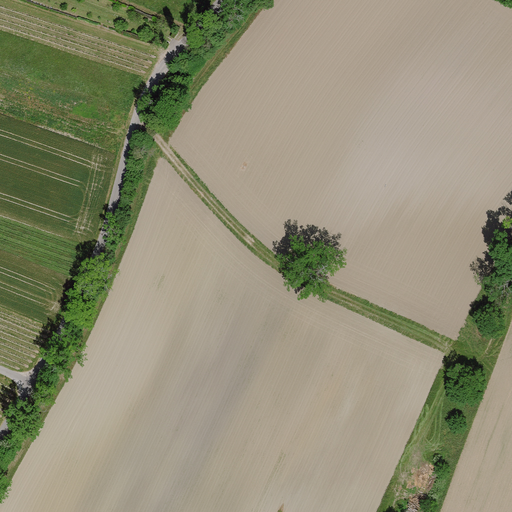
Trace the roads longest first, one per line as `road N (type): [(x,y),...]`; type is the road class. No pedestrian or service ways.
road 1 (unclassified): [(32,385),(97,255),(145,98),(224,0)]
road 2 (track): [(136,118),(257,247),(324,291)]
